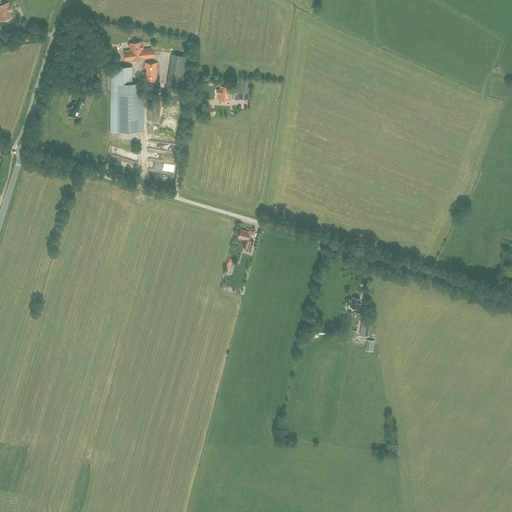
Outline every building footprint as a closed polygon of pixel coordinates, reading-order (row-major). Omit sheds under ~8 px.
[(0,18),(1,21),(13,17),(11,11),(12,10),(11,5),(9,5),(8,3),(0,5),(0,18)] [(125,61),(155,57),(154,47),(144,49),(143,41),(129,43),(130,50),(124,51),(125,61)] [(183,88),(190,58),(172,54),(165,84),(183,88)] [(145,81),(157,80),(157,72),(155,72),(155,68),(157,68),(157,62),(145,62),(145,68),(146,68),(146,72),(145,72),(145,81)] [(115,70),(112,71),(112,133),(122,133),(122,129),(125,129),(127,131),(130,130),(130,127),(134,127),(135,131),(142,121),(142,110),(139,108),(144,107),(144,101),(142,104),(142,107),(137,108),(136,107),(136,98),(143,98),(144,98),(144,96),(137,96),(139,94),(138,83),(134,83),(134,67),(118,67),(115,70)] [(250,79),(239,78),(238,98),(249,99),(250,79)] [(229,101),(230,95),(230,87),(220,86),(220,89),(217,89),(217,94),(220,94),(219,100),(229,101)] [(70,115),(70,116),(69,116),(69,117),(70,118),(70,119),(71,119),(72,119),(73,119),(74,119),(74,118),(75,116),(77,117),(80,105),(81,102),(84,103),(87,95),(79,93),(77,100),(77,101),(76,103),(74,103),(72,108),(70,107),(69,107),(68,107),(68,108),(67,108),(67,109),(67,110),(68,110),(68,111),(69,111),(68,114),(70,115)] [(158,117),(158,106),(148,106),(148,117),(158,117)] [(169,132),(176,133),(178,116),(167,114),(165,127),(169,127),(169,132)] [(248,245),(247,247),(246,251),(250,252),(253,241),(250,240),(251,236),(253,236),(254,232),(248,230),(248,231),(241,229),(239,237),(245,239),(243,243),(248,245)] [(248,258),(249,254),(243,253),(241,262),(250,264),(251,259),(248,258)] [(230,273),(233,264),(234,260),(229,258),(228,262),(225,272),(230,273)] [(508,282),(511,268),(503,265),(498,280),(508,282)] [(358,303),(359,299),(352,298),(352,300),(347,299),(346,304),(351,305),(350,307),(355,308),(354,312),(360,313),(362,304),(358,303)] [(364,322),(362,335),(368,336),(370,323),(364,322)]
